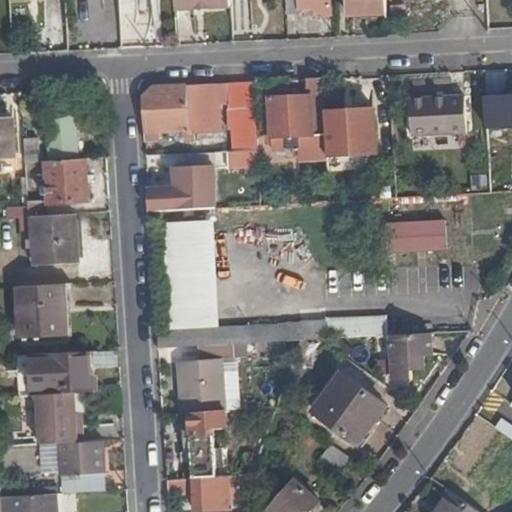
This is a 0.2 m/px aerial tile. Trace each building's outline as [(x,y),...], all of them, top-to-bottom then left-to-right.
[(176,0),(177,8),(231,6),(231,0),(176,0)] [(298,0),(299,9),(315,9),(315,16),(332,15),(330,0),(298,0)] [(386,0),(349,0),(350,15),(387,13),(386,0)] [(267,98),(269,151),(283,150),(282,149),(290,149),(295,148),(295,153),(295,159),(327,158),(327,154),(325,109),(323,79),(306,80),(307,96),(267,98)] [(258,151),(254,82),(228,84),(229,105),(230,129),(233,129),(234,152),(258,151)] [(229,105),(228,84),(151,88),(142,96),(145,142),(161,142),(161,140),(161,133),(221,130),(220,106),(222,106),(229,105)] [(511,91),(487,92),(488,128),(511,127),(511,91)] [(412,99),(413,134),(468,132),(466,96),(412,99)] [(327,154),(377,151),(375,106),(355,107),(355,110),(346,110),(346,108),(325,109),(327,154)] [(77,153),(75,116),(48,118),(49,133),(50,154),(77,153)] [(0,157),(15,157),(14,120),(0,120),(0,157)] [(37,140),(25,141),(26,161),(38,160),(37,140)] [(88,201),(86,158),(38,160),(26,161),(28,202),(48,201),(48,204),(88,201)] [(214,166),(191,167),(194,210),(215,209),(214,166)] [(163,186),(148,187),(149,212),(194,210),(191,167),(170,168),(171,186),(163,186)] [(490,190),(490,175),(474,175),(474,190),(490,190)] [(48,201),(28,202),(29,217),(32,217),(49,216),(48,204),(48,201)] [(79,263),(75,214),(49,216),(32,217),(36,266),(79,263)] [(446,235),(385,238),(387,253),(447,249),(446,235)] [(66,335),(63,284),(18,286),(20,337),(66,335)] [(386,317),(157,331),(158,348),(198,346),(225,344),(233,344),(301,341),(305,340),(317,340),(388,336),(386,317)] [(429,356),(428,334),(388,336),(390,375),(398,374),(399,380),(411,379),(411,372),(419,371),(418,367),(423,366),(422,357),(429,356)] [(305,340),(301,341),(294,358),(312,364),(318,345),(305,340)] [(225,344),(198,346),(198,360),(224,358),(224,359),(234,358),(233,344),(225,344)] [(92,393),(89,352),(53,354),(29,355),(32,396),(38,396),(55,395),(76,393),(92,393)] [(198,360),(176,362),(180,413),(227,409),(224,359),(224,358),(198,360)] [(385,406),(342,375),(314,411),(356,444),(385,406)] [(38,396),(41,445),(59,444),(84,442),(83,427),(78,427),(77,415),(76,393),(55,395),(38,396)] [(511,404),(497,426),(511,436),(511,404)] [(242,428),(240,412),(240,411),(189,414),(191,431),(184,432),(187,460),(193,460),(195,478),(201,478),(225,476),(229,476),(230,476),(227,429),(242,428)] [(511,511),(511,439),(478,415),(433,477),(450,491),(480,511),(511,511)] [(106,492),(103,441),(84,442),(59,444),(62,494),(106,492)] [(342,476),(352,461),(330,446),(320,460),(342,476)] [(230,495),(229,476),(225,476),(201,478),(195,478),(193,478),(195,510),(215,510),(214,496),(230,495)] [(192,496),(193,478),(168,480),(168,497),(192,496)] [(270,511),(311,511),(319,503),(295,482),(270,511)] [(480,511),(450,491),(439,508),(441,509),(438,511),(480,511)] [(2,498),(2,511),(57,511),(56,495),(2,498)] [(231,509),(230,495),(214,496),(215,510),(231,509)]
